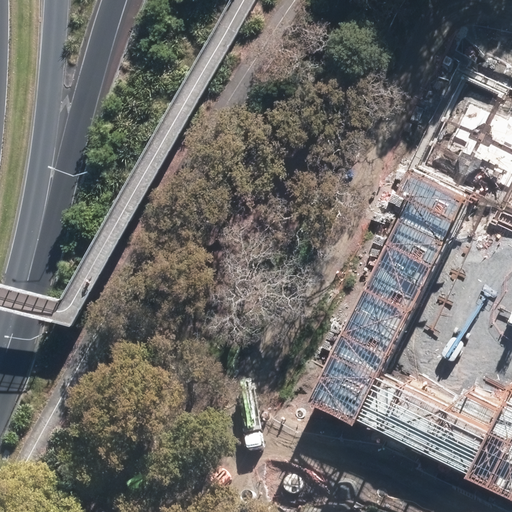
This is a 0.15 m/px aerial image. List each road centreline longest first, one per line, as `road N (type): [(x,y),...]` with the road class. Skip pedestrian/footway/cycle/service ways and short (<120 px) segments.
road 1 (motorway): [(120,0),(34,240)]
road 2 (primary): [(55,0),(34,240)]
road 3 (primary): [(34,240),(0,361)]
